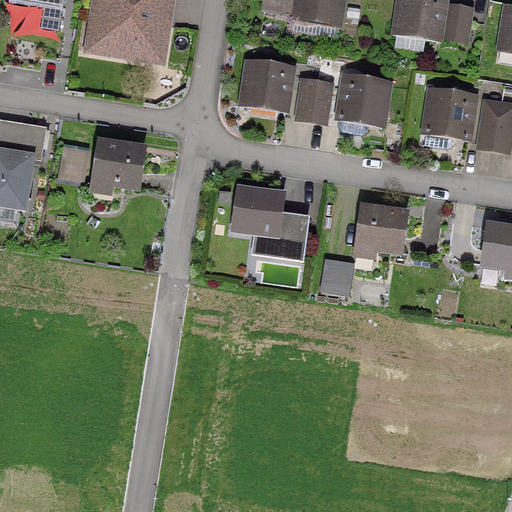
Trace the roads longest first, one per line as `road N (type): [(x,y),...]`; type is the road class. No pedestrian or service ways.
road 1 (residential): [(198,136),(139,511)]
road 2 (residential): [(198,136),(230,153),(511,196)]
road 3 (residential): [(0,94),(173,123),(198,136)]
road 4 (residential): [(219,0),(198,136)]
